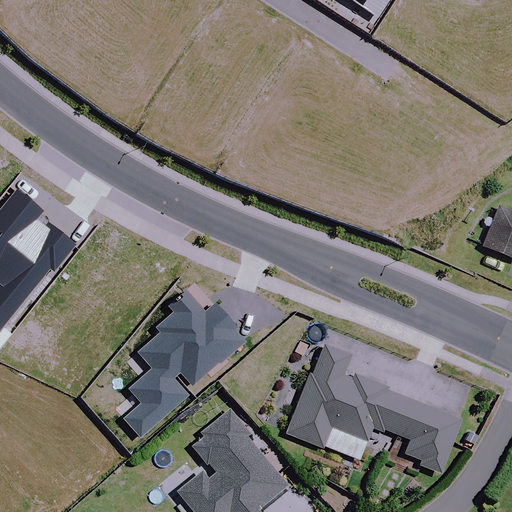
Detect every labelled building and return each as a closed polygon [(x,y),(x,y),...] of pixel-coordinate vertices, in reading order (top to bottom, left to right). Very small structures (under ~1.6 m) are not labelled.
[(0,326),(47,268),(50,271),(72,244),(46,222),(41,228),(32,220),(39,212),(13,191),(0,207),(0,326)] [(511,216),(496,209),(480,247),(511,261),(511,216)] [(121,419),(137,437),(184,395),(169,378),(177,371),(189,384),(215,362),(217,364),(242,342),(231,329),(232,328),(212,304),(202,313),(182,291),(165,306),(171,312),(153,328),(157,333),(135,352),(149,369),(126,389),(139,403),(121,419)] [(285,434),(357,463),(363,447),(371,450),(379,431),(408,443),(401,461),(437,475),(458,421),(386,392),(388,387),(354,374),(353,377),(344,373),(350,358),(321,347),(285,434)] [(256,511),(255,510),(282,488),(243,437),(246,434),(231,413),(227,416),(224,412),(198,431),(202,436),(191,444),(215,475),(206,481),(200,474),(177,491),(192,511),(256,511)]
